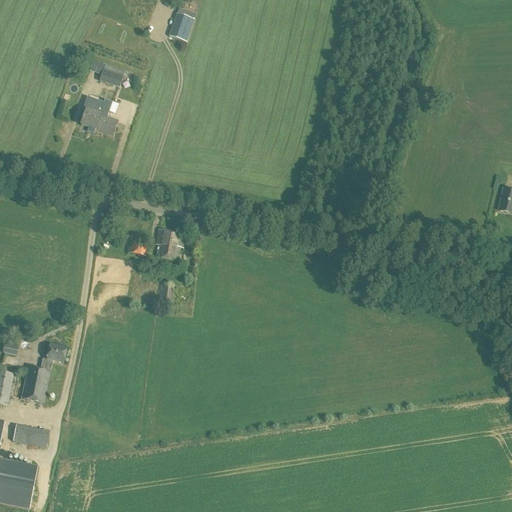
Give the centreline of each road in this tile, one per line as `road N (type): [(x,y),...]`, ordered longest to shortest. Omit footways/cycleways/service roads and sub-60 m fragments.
road 1 (unclassified): [(511,306),(488,270),(470,261),(0,185)]
road 2 (track): [(364,244),(424,46),(416,0)]
